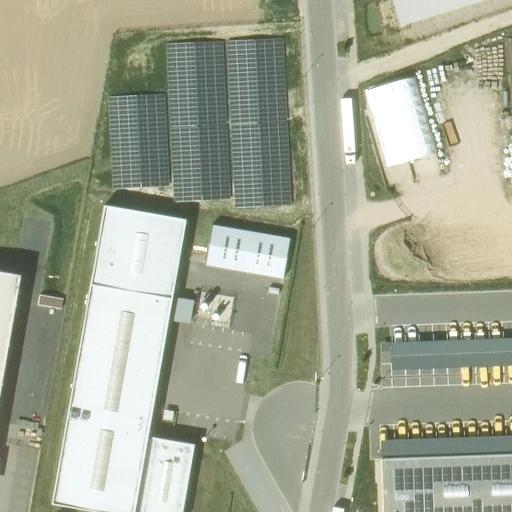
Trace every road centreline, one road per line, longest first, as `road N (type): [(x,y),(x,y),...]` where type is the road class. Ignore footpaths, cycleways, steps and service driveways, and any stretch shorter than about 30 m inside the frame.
road 1 (unclassified): [(315,511),(336,408),(317,0)]
road 2 (track): [(322,85),(511,20)]
